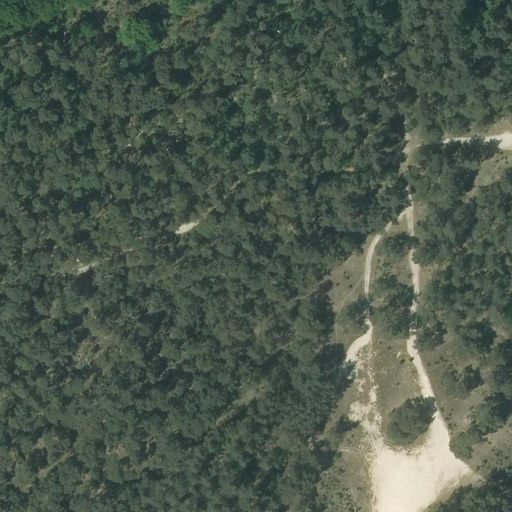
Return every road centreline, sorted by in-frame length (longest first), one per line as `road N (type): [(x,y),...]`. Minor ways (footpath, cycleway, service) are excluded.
road 1 (track): [(0,288),(129,252),(275,177),(357,165),(408,147)]
road 2 (track): [(408,147),(409,187),(370,257),(367,325),(313,409),(303,511)]
road 3 (track): [(353,0),(393,88),(408,147)]
